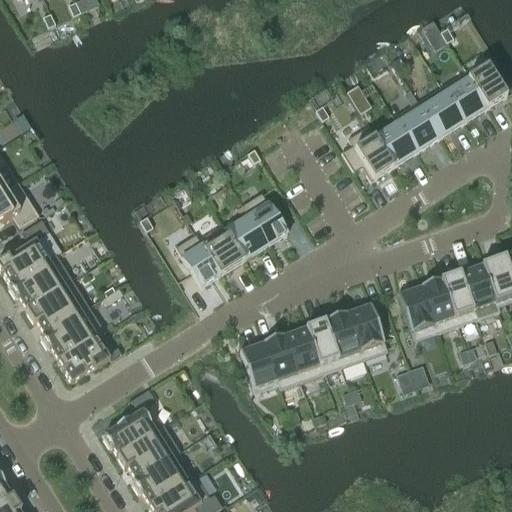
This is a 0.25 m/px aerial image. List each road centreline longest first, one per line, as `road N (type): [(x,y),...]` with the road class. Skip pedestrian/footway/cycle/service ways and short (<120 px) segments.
road 1 (residential): [(330,265),(383,261),(497,220),(493,149)]
road 2 (residential): [(151,370),(330,265)]
road 3 (residential): [(493,149),(351,240),(330,265)]
